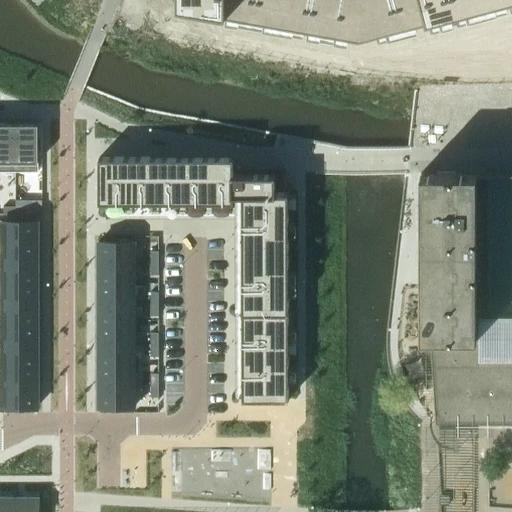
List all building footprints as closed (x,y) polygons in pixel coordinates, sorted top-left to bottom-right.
[(511,0),(168,0),(169,15),(356,50),(511,8),(511,0)] [(15,124),(0,123),(0,171),(15,172),(15,124)] [(38,124),(15,124),(15,172),(38,172),(38,151),(40,151),(40,138),(38,138),(38,124)] [(233,158),(99,158),(99,202),(233,202),(233,195),(242,195),(242,399),(288,399),(288,192),(284,192),(284,168),(233,168),(233,158)] [(420,415),(420,422),(436,422),(511,422),(511,173),(420,173),(420,183),(420,415)] [(15,206),(3,206),(3,214),(15,214),(15,206)] [(27,206),(15,206),(15,214),(27,214),(27,206)] [(38,221),(2,221),(2,242),(38,242),(38,221)] [(134,241),(98,241),(98,263),(134,263),(134,241)] [(38,242),(2,242),(2,263),(38,263),(38,242)] [(158,251),(150,251),(150,263),(158,263),(158,251)] [(38,263),(2,263),(2,283),(38,283),(38,263)] [(134,263),(98,263),(98,283),(134,283),(134,263)] [(158,263),(150,263),(150,275),(158,275),(158,263)] [(38,283),(2,283),(2,304),(38,304),(38,283)] [(134,283),(98,283),(98,304),(134,304),(134,283)] [(158,292),(150,292),(150,304),(158,304),(158,292)] [(38,304),(2,304),(2,324),(38,324),(38,304)] [(134,304),(98,304),(98,324),(134,324),(134,304)] [(158,304),(150,304),(150,316),(158,316),(158,304)] [(38,324),(2,324),(2,344),(38,344),(38,324)] [(134,324),(98,324),(98,344),(134,344),(134,324)] [(158,332),(150,332),(150,344),(158,344),(158,332)] [(38,344),(2,344),(2,365),(38,365),(38,344)] [(134,344),(98,344),(98,365),(134,365),(134,344)] [(158,344),(150,344),(150,356),(158,356),(158,344)] [(38,365),(2,365),(2,385),(38,385),(38,365)] [(134,365),(98,365),(98,385),(134,385),(134,365)] [(158,373),(150,373),(150,385),(158,385),(158,373)] [(38,385),(2,385),(2,407),(38,407),(38,385)] [(134,385),(98,385),(98,407),(134,407),(134,385)] [(158,385),(150,385),(150,397),(158,397),(158,385)] [(0,511),(13,511),(13,498),(0,497),(0,511)] [(38,511),(38,498),(13,498),(13,511),(38,511)]
